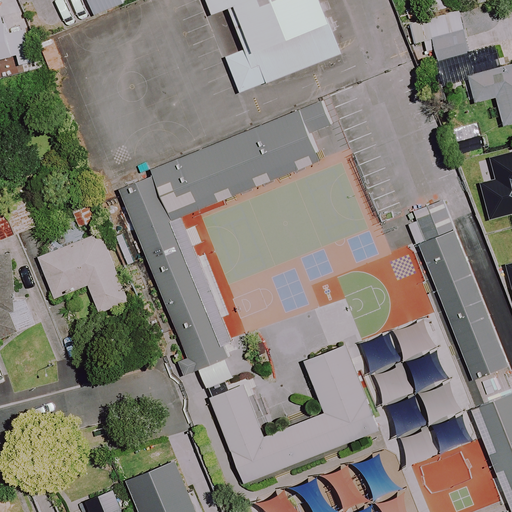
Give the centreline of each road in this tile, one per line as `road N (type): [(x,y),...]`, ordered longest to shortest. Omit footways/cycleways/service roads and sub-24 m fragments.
road 1 (track): [(413,190),(452,195),(511,347)]
road 2 (residential): [(0,432),(176,386)]
